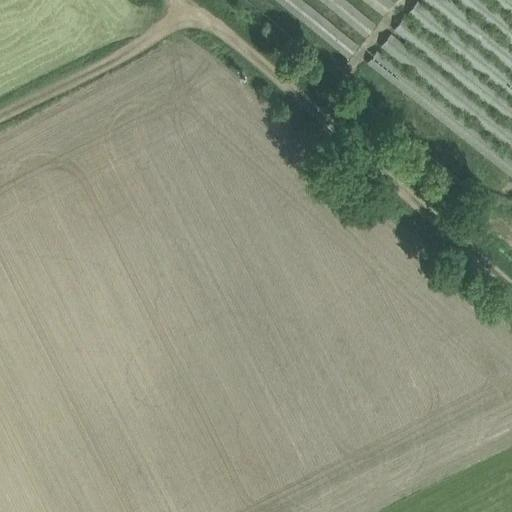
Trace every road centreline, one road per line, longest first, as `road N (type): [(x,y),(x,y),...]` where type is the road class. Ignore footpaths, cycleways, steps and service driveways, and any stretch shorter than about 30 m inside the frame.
road 1 (track): [(511,286),(181,0)]
road 2 (track): [(0,112),(198,14)]
